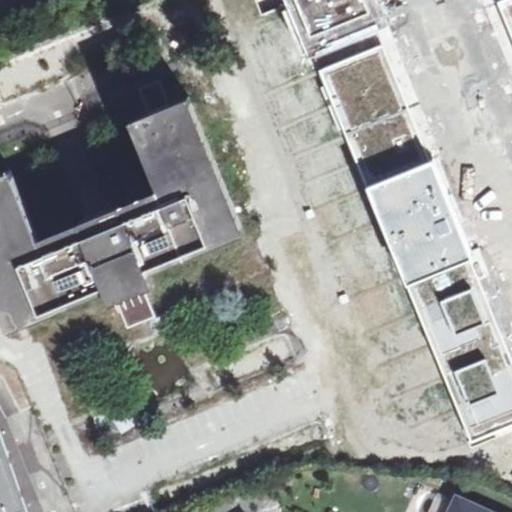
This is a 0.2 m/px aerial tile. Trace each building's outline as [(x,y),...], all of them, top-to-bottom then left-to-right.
[(289,0),(472,445),(511,428),(511,357),(472,260),(480,257),(438,155),(429,159),(376,28),(389,23),(379,0),(289,0)] [(511,0),(498,0),(511,33),(511,0)] [(12,169),(0,173),(0,262),(26,325),(111,289),(117,301),(161,283),(155,271),(246,231),(189,95),(130,120),(162,198),(122,214),(119,205),(80,221),(83,230),(43,246),(12,169)] [(0,262),(0,308),(6,324),(9,331),(26,325),(0,262)] [(142,347),(129,352),(138,374),(152,369),(142,347)] [(0,511),(28,511),(0,428),(0,511)] [(452,511),(459,500),(421,483),(407,511),(452,511)] [(486,511),(459,500),(452,511),(486,511)]
